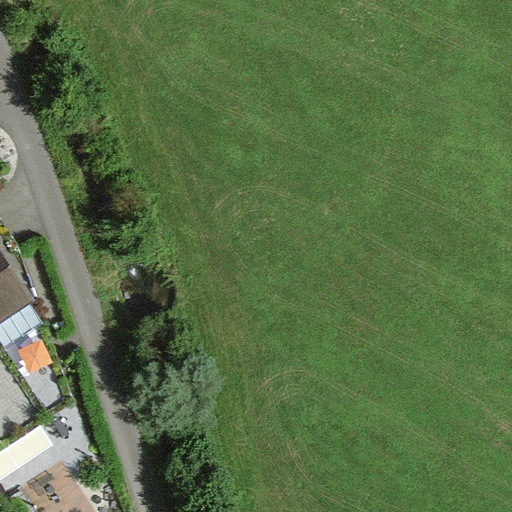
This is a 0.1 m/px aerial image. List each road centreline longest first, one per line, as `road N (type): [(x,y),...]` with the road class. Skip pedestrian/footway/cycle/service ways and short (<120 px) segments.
road 1 (residential): [(0,67),(97,304)]
road 2 (track): [(97,304),(158,511)]
